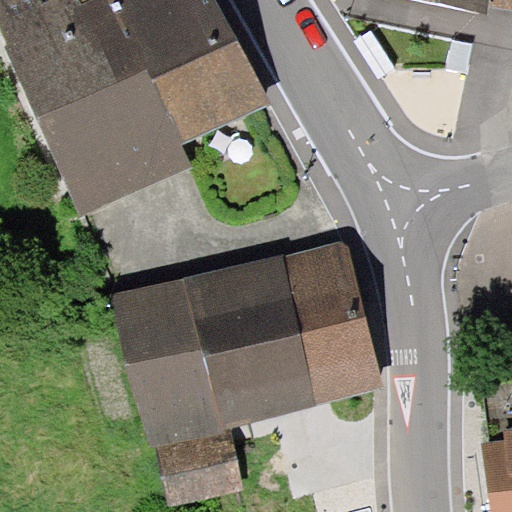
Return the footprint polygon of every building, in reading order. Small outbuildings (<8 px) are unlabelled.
[(0,0),(0,28),(7,47),(3,48),(80,215),(192,166),(184,144),(272,104),(215,0),(0,0)] [(419,0),(488,14),(489,8),(490,0),(419,0)] [(511,0),(490,0),(489,8),(511,9),(511,0)] [(348,241),(283,256),(320,404),(383,387),(348,241)] [(282,252),(112,294),(149,446),(157,443),(231,427),(320,404),(283,256),(282,252)] [(482,444),(491,511),(511,511),(511,426),(503,427),(504,441),(482,444)] [(231,427),(157,443),(171,505),(245,488),(231,427)]
